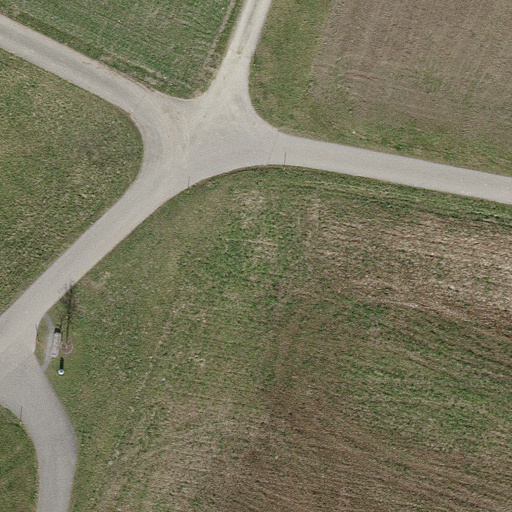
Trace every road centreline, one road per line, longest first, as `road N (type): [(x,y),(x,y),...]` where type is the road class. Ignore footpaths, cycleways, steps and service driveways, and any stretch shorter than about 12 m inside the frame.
road 1 (track): [(200,130),(511,190)]
road 2 (track): [(0,339),(200,130)]
road 3 (track): [(0,27),(200,130)]
road 4 (track): [(52,511),(61,458),(43,393),(0,341)]
road 5 (track): [(200,130),(257,0)]
